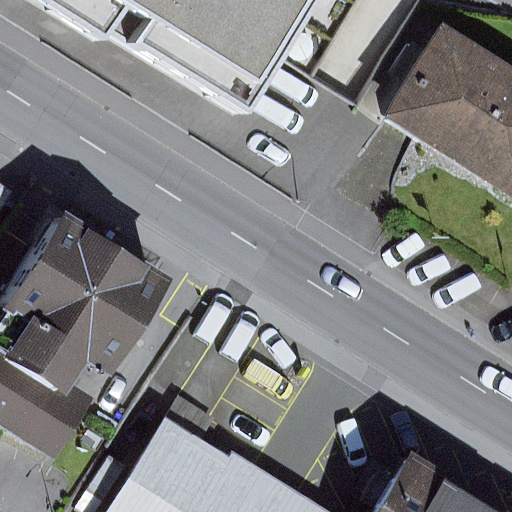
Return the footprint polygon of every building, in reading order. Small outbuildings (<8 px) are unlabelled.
[(124,0),(40,0),(101,37),(124,0)] [(300,0),(124,0),(101,37),(228,118),(300,0)] [(511,184),(511,84),(414,24),(358,114),(501,202),(511,184)] [(15,301),(30,310),(0,359),(0,414),(64,453),(97,399),(70,382),(91,348),(116,363),(169,277),(68,214),(15,301)] [(337,511),(240,448),(232,460),(169,419),(107,511),(337,511)] [(511,511),(406,444),(363,511),(511,511)]
